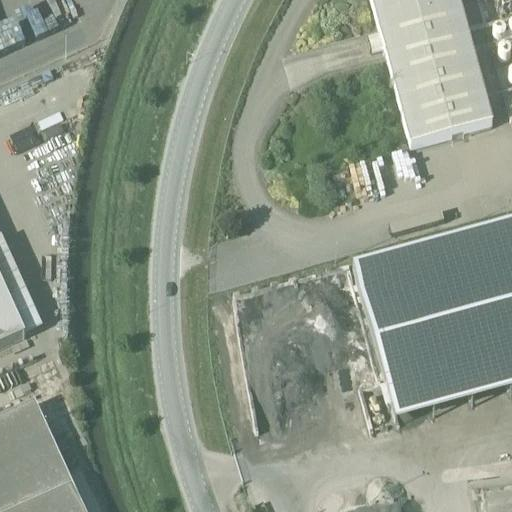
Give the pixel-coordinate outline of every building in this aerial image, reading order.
[(367,0),(410,153),(491,131),(455,0),(367,0)] [(0,288),(0,352),(24,341),(0,288)] [(258,303),(240,306),(259,436),(291,431),(284,388),(276,389),(269,340),(263,341),(258,303)] [(321,336),(303,339),(306,361),(302,362),(304,376),(340,371),(338,360),(325,362),(321,336)] [(80,511),(33,407),(0,422),(0,511),(80,511)]
